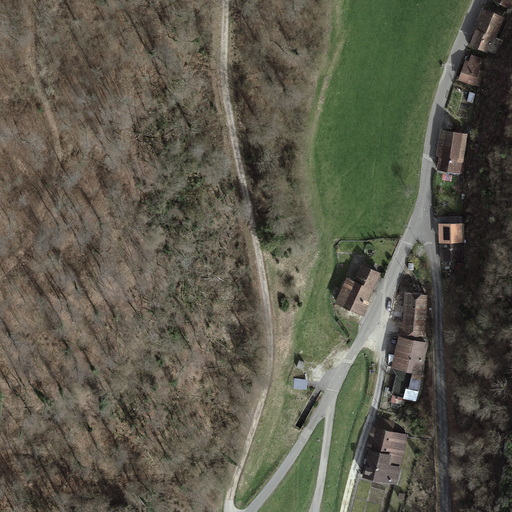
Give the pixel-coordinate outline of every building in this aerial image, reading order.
[(511,0),(492,0),(491,2),(511,13),(511,11),(511,0)] [(484,12),(470,47),(491,55),(505,21),(484,12)] [(468,64),(460,80),(472,86),(480,70),(468,64)] [(443,134),(439,171),(464,173),(468,136),(443,134)] [(411,174),(410,189),(419,190),(420,174),(411,174)] [(441,227),(442,263),(461,263),(460,227),(441,227)] [(336,303),(362,316),(381,276),(363,268),(355,284),(347,280),(336,303)] [(407,298),(404,336),(424,338),(427,299),(407,298)] [(398,339),(391,368),(416,374),(423,344),(398,339)] [(395,380),(392,393),(416,399),(420,386),(395,380)] [(374,429),(366,477),(395,482),(404,434),(374,429)]
